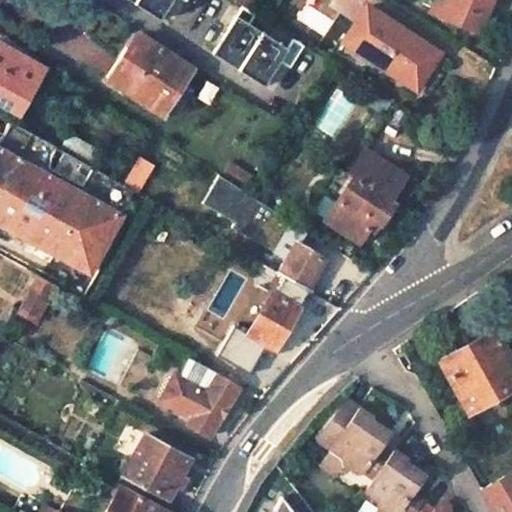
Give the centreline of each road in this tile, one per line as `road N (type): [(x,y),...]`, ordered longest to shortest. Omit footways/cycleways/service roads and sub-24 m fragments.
road 1 (residential): [(511,91),(474,177),(371,324)]
road 2 (residential): [(212,511),(266,430),(361,333)]
road 3 (residential): [(361,333),(417,399),(483,511)]
road 4 (residential): [(371,324),(511,236)]
